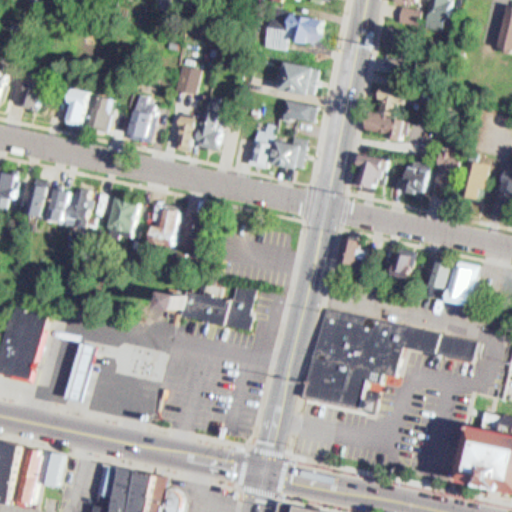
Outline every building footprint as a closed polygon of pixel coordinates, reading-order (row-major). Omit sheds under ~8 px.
[(398,0),(409,0),(419,1),(418,17),(397,15),(398,0)] [(427,0),(445,0),(444,22),(426,21),(427,0)] [(457,0),(435,0),(436,20),(458,20),(457,0)] [(511,0),(511,48),(500,45),(511,0)] [(285,4),(321,11),(315,41),(295,37),(298,22),(282,19),(285,4)] [(429,10),(410,5),(405,20),(425,26),(429,10)] [(383,18),(399,21),(396,39),(380,36),(383,18)] [(421,51),(424,31),(395,26),(391,46),(421,51)] [(276,79),(281,54),(319,62),(314,86),(276,79)] [(11,63),(0,62),(0,99),(11,99),(11,63)] [(175,91),(179,62),(202,66),(197,95),(175,91)] [(18,98),(26,64),(40,67),(33,101),(18,98)] [(49,109),(55,74),(35,71),(30,106),(49,109)] [(86,118),(92,86),(112,90),(105,122),(86,118)] [(59,104),(61,87),(83,90),(80,108),(59,104)] [(124,127),(134,90),(154,96),(144,132),(124,127)] [(276,105),(279,90),(313,96),(310,111),(276,105)] [(94,98),(78,92),(68,119),(84,125),(94,98)] [(161,103),(150,102),(151,96),(141,95),(135,137),(155,141),(161,103)] [(203,100),(215,103),(211,123),(219,124),(216,140),(195,136),(203,100)] [(322,103),(296,104),(297,119),(322,118),(322,103)] [(453,104),(447,117),(460,122),(465,108),(453,104)] [(366,106),(404,112),(401,134),(363,128),(366,106)] [(178,109),(191,111),(185,144),(172,141),(178,109)] [(202,123),(185,119),(179,146),(196,150),(202,123)] [(272,155),(277,124),(306,130),(301,160),(272,155)] [(250,133),(269,137),(265,159),(247,156),(250,133)] [(440,143),(452,145),(445,182),(433,180),(440,143)] [(355,147),(387,152),(382,183),(357,179),(359,163),(352,162),(355,147)] [(504,150),(511,151),(511,196),(496,193),(504,150)] [(462,169),(470,170),(471,157),(449,153),(444,186),(459,188),(462,169)] [(465,153),(487,157),(483,181),(477,180),(475,193),(459,190),(465,153)] [(404,155),(428,159),(423,185),(399,181),(404,155)] [(501,166),(484,159),(470,193),(487,200),(501,166)] [(0,160),(17,164),(12,192),(0,190),(0,160)] [(432,194),(437,169),(414,165),(410,190),(432,194)] [(0,206),(10,208),(12,196),(23,198),(27,174),(6,170),(0,201),(0,206)] [(31,177),(45,180),(37,211),(23,208),(31,177)] [(74,180),(87,183),(79,220),(66,217),(74,180)] [(35,212),(51,216),(58,186),(42,182),(35,212)] [(52,182),(66,186),(59,214),(45,211),(52,182)] [(101,231),(113,190),(136,196),(124,238),(101,231)] [(161,201),(179,204),(173,239),(144,234),(147,218),(157,220),(161,201)] [(186,204),(206,208),(200,244),(180,240),(186,204)] [(217,245),(220,214),(196,212),(193,248),(207,250),(207,244),(217,245)] [(335,253),(340,230),(355,233),(351,256),(335,253)] [(365,238),(348,238),(348,264),(365,264),(365,238)] [(384,267),(390,244),(410,248),(404,272),(384,267)] [(416,280),(422,254),(402,250),(397,276),(416,280)] [(427,276),(432,254),(448,258),(443,279),(427,276)] [(452,259),(471,263),(464,298),(444,294),(452,259)] [(482,293),(484,267),(463,265),(460,301),(485,303),(486,293),(482,293)] [(237,281),(259,286),(254,312),(259,313),(257,324),(255,330),(181,313),(179,323),(171,321),(173,311),(166,309),(171,288),(201,295),(203,289),(233,296),(237,281)] [(0,366),(14,303),(54,312),(39,380),(0,371),(0,366)] [(329,306),(480,340),(476,358),(409,343),(402,373),(391,371),(389,384),(376,381),(370,408),(309,394),(329,306)] [(83,341),(71,395),(87,398),(100,345),(83,341)] [(487,425),(511,430),(511,487),(475,479),(487,425)] [(0,438),(0,486),(10,441),(0,438)] [(0,486),(0,500),(26,506),(39,447),(10,441),(0,486)] [(26,506),(42,509),(48,484),(54,450),(39,447),(26,506)] [(54,450),(75,454),(69,488),(48,484),(54,450)] [(100,511),(110,464),(130,467),(120,511),(100,511)] [(120,511),(130,467),(151,471),(142,511),(120,511)] [(142,511),(151,471),(176,476),(174,486),(168,511),(142,511)] [(168,511),(174,486),(182,488),(189,494),(191,501),(190,507),(188,511),(168,511)] [(281,511),(285,497),(354,511),(281,511)]
